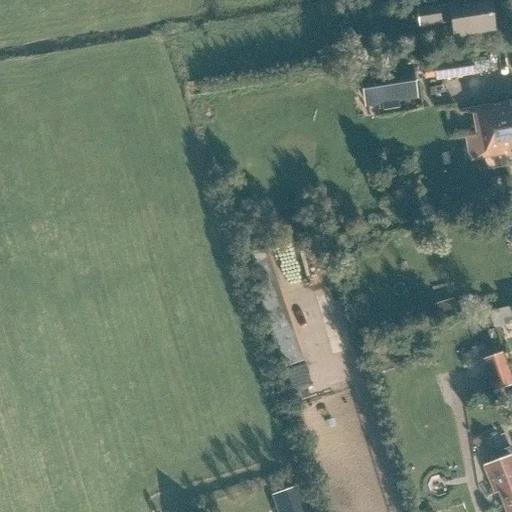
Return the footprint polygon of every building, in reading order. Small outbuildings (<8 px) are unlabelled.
[(493,31),(488,0),(482,0),(417,10),(419,26),(451,21),(453,37),(493,31)] [(421,44),(406,46),(408,59),(423,57),(421,44)] [(468,58),(434,63),(436,76),(437,78),(471,73),(468,58)] [(359,76),(363,104),(376,102),(377,110),(395,108),(394,99),(410,97),(406,69),(389,71),(389,75),(380,77),(379,73),(359,76)] [(465,134),(469,161),(504,155),(504,157),(511,155),(511,101),(472,108),(477,132),(465,134)] [(291,258),(289,250),(243,265),(246,273),(249,272),(282,368),(298,362),(265,267),(291,258)] [(452,301),(436,305),(440,318),(455,313),(452,301)] [(511,324),(511,307),(488,313),(492,329),(511,324)] [(511,385),(499,346),(484,351),(479,353),(492,391),(511,385)] [(491,454),(494,461),(483,465),(494,494),(498,492),(505,511),(511,511),(511,454),(511,455),(509,447),(491,454)] [(303,511),(295,487),(272,495),(278,511),(303,511)]
